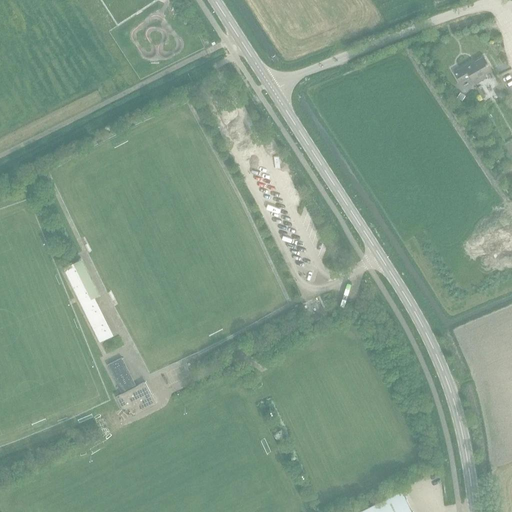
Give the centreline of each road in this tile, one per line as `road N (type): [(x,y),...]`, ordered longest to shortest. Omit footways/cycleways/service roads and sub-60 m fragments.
road 1 (secondary): [(473,511),(462,434),(433,348),(270,84)]
road 2 (unclassified): [(270,84),(444,16),(508,0)]
